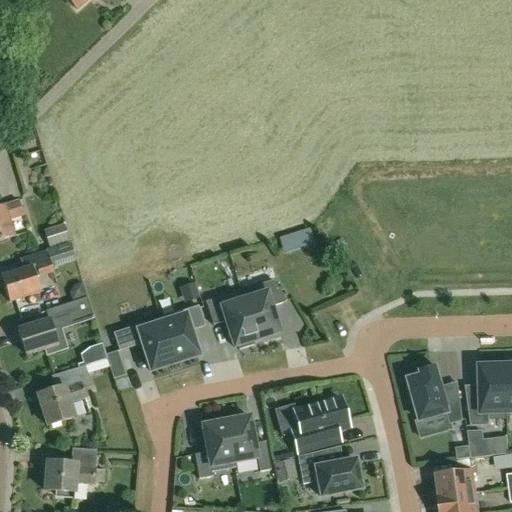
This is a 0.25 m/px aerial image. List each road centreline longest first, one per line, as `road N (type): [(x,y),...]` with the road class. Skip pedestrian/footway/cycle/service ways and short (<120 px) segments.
road 1 (residential): [(158,511),(163,406),(377,364)]
road 2 (residential): [(0,141),(147,0)]
road 3 (residential): [(377,364),(380,335),(511,330)]
road 4 (residential): [(405,511),(377,364)]
